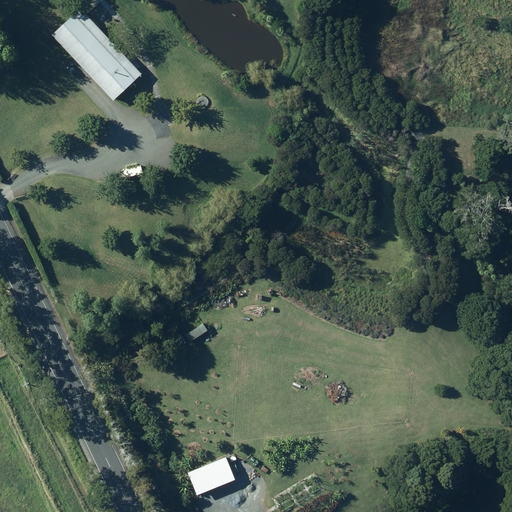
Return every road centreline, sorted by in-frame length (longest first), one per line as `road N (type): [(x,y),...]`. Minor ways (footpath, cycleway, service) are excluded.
road 1 (unclassified): [(130,511),(0,233)]
road 2 (unknown): [(0,155),(33,137),(94,122),(113,89)]
